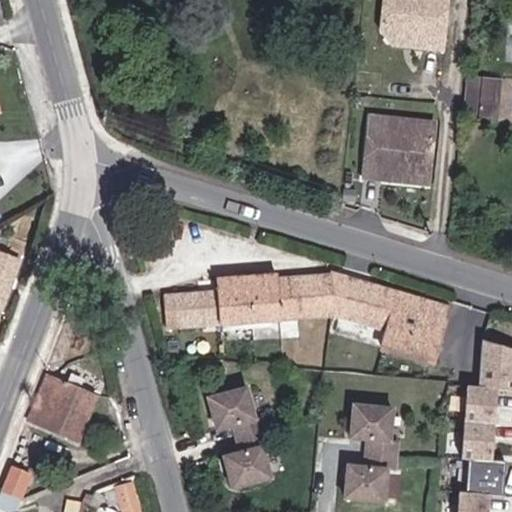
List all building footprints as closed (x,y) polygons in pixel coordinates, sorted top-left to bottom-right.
[(441,49),(446,0),(385,0),(382,30),(392,44),(405,34),(425,36),(424,48),(441,49)] [(491,115),(494,82),(470,80),(467,113),(491,115)] [(429,172),(433,124),(371,117),(365,177),(382,179),(384,168),(429,172)] [(0,308),(17,262),(0,255),(0,308)] [(434,365),(451,308),(330,272),(330,275),(278,278),(278,276),(216,280),(217,293),(217,298),(199,300),(199,294),(164,297),(166,328),(219,324),(334,316),(387,331),(382,350),(434,365)] [(486,511),(488,498),(502,499),(505,464),(491,463),(496,391),(511,392),(511,351),(481,342),(478,389),(466,388),(461,462),(467,462),(465,495),(458,495),(456,511),(486,511)] [(77,441),(96,395),(48,375),(29,421),(77,441)] [(242,453),(225,457),(234,488),(272,478),(263,447),(271,446),(264,417),(256,419),(248,389),(210,399),(218,430),(235,426),(242,453)] [(392,409),(353,405),(350,437),(367,439),(365,467),(348,465),(345,497),(384,501),(387,469),(395,469),(397,440),(390,440),(392,409)] [(20,500),(30,473),(13,466),(2,492),(20,500)] [(138,511),(131,486),(117,489),(121,504),(123,511),(138,511)] [(121,504),(117,489),(106,492),(110,507),(121,504)] [(14,511),(20,500),(2,492),(0,495),(0,511),(14,511)] [(98,510),(105,497),(95,492),(88,505),(98,510)]
